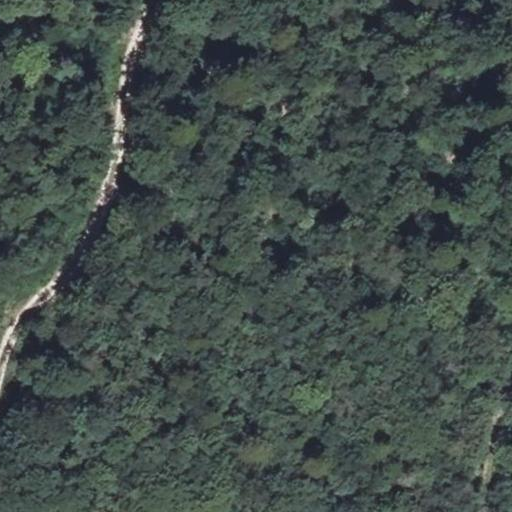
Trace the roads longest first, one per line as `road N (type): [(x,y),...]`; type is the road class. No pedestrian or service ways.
road 1 (track): [(0,371),(16,328),(81,254),(101,214),(125,94),(155,0)]
road 2 (track): [(482,511),(511,370)]
